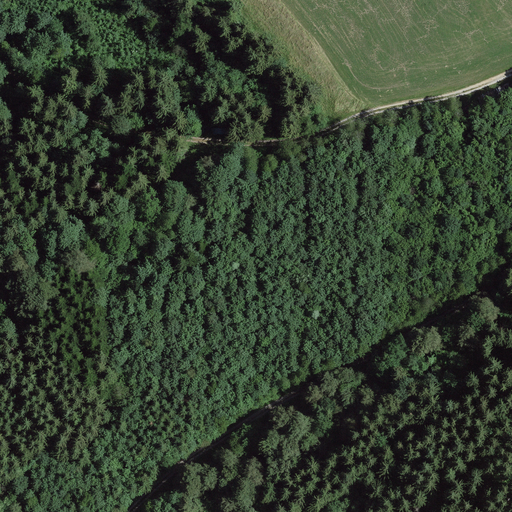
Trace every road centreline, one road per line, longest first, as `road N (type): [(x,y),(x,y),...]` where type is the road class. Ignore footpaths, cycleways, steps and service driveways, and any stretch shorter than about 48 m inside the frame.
road 1 (track): [(511,72),(305,138),(252,145),(163,138),(96,120),(0,64)]
road 2 (track): [(511,269),(433,323),(286,395),(128,511)]
road 3 (track): [(511,363),(324,484),(300,511)]
